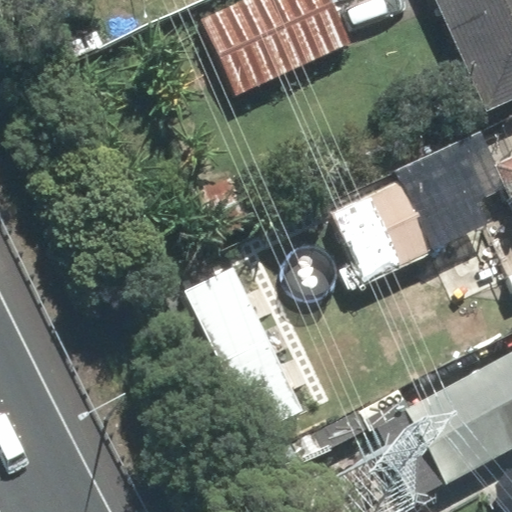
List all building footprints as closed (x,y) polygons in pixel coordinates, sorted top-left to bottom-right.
[(143,0),(77,0),(101,51),(155,26),(143,0)] [(341,0),(236,0),(192,20),(230,102),(361,41),(341,0)] [(511,0),(434,0),(489,116),(511,104),(511,0)] [(490,146),(401,186),(456,310),(511,284),(511,195),(502,172),(490,146)] [(511,167),(502,172),(511,195),(511,167)] [(401,186),(330,217),(359,284),(430,252),(401,186)] [(511,354),(405,410),(445,486),(511,451),(511,354)]
